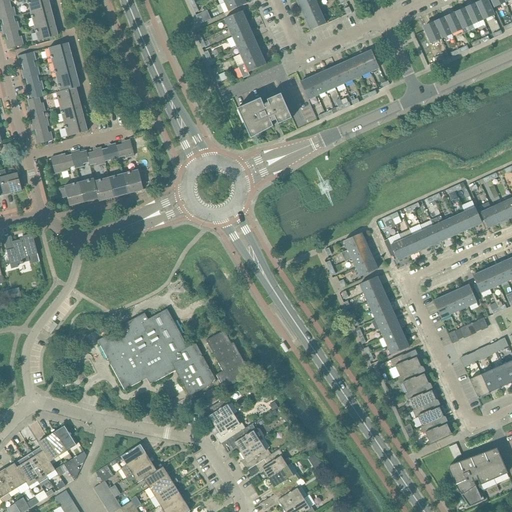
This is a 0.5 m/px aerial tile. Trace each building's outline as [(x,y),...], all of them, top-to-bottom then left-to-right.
[(27,0),(30,12),(50,6),(48,0),(27,0)] [(243,0),(230,0),(224,3),(228,12),(245,4),(245,5),(246,4),(243,0)] [(315,0),(297,0),(301,9),(316,3),(315,0)] [(486,0),(485,0),(476,4),(482,19),(493,14),(486,0)] [(11,8),(9,2),(0,4),(0,19),(2,19),(13,17),(15,16),(13,7),(11,8)] [(301,9),(306,20),(321,13),(316,3),(301,9)] [(476,4),(465,9),(472,24),(482,19),(476,4)] [(30,12),(34,26),(54,21),(50,6),(30,12)] [(465,9),(455,14),(462,29),(464,34),(474,29),(472,24),(465,9)] [(241,12),(224,19),(228,28),(245,20),(241,11),(241,12)] [(321,13),(306,20),(311,31),(311,30),(326,24),(321,13)] [(455,14),(444,18),(451,33),(462,29),(455,14)] [(6,34),(17,31),(19,30),(17,22),(14,23),(13,17),(2,19),(4,25),(1,26),(4,34),(6,34)] [(444,18),(434,23),(441,38),(451,33),(444,18)] [(245,20),(228,28),(232,37),(249,29),(245,20)] [(54,21),(34,26),(38,41),(58,36),(54,21)] [(423,28),(430,42),(430,43),(441,38),(434,23),(423,28)] [(505,31),(511,27),(511,24),(511,23),(503,27),(505,31)] [(249,29),(232,37),(236,46),(253,38),(249,29)] [(18,37),(17,31),(6,34),(7,40),(5,40),(7,49),(23,45),(21,36),(18,37)] [(253,38),(236,46),(240,55),(257,47),(253,38)] [(48,48),(52,63),(72,57),(68,43),(48,48)] [(257,47),(240,55),(244,64),(261,56),(257,47)] [(362,55),(370,72),(379,68),(371,52),(372,51),(362,55)] [(35,61),(33,52),(18,56),(20,65),(22,64),(24,70),(35,67),(33,61),(35,61)] [(362,55),(353,59),(361,76),(370,72),(362,55)] [(261,56),(244,64),(237,67),(243,78),(249,76),(248,73),(265,65),(266,65),(261,56)] [(76,72),(72,57),(52,63),(56,77),(76,72)] [(353,59),(344,63),(352,80),(361,76),(353,59)] [(336,67),(343,84),(352,80),(344,63),(336,67)] [(26,78),(28,84),(38,82),(37,77),(40,76),(37,67),(35,67),(24,70),(21,71),(24,79),(26,78)] [(336,67),(327,71),(335,88),(343,84),(336,67)] [(327,71),(318,75),(326,92),(335,88),(327,71)] [(80,87),(76,72),(56,77),(60,91),(60,92),(76,87),(76,88),(80,87)] [(318,75),(309,79),(317,96),(326,92),(318,75)] [(300,83),(308,100),(317,96),(309,79),(300,83)] [(41,81),(38,82),(28,84),(25,85),(28,94),(30,93),(32,99),(39,98),(42,97),(41,90),(43,90),(41,81)] [(60,92),(60,91),(56,92),(60,107),(80,102),(76,88),(76,87),(60,92)] [(261,98),(237,108),(251,139),(273,126),(271,122),(276,120),(278,124),(292,118),(281,94),(267,100),(269,103),(264,105),(261,98)] [(32,99),(28,100),(29,107),(27,107),(29,116),(32,115),(42,112),(45,112),(42,103),(40,104),(39,98),(32,99)] [(340,99),(335,101),(337,106),(338,107),(335,108),(337,112),(344,109),(342,104),(340,100),(340,99)] [(60,107),(64,122),(84,116),(80,102),(60,107)] [(44,118),(42,112),(32,115),(33,121),(31,122),(33,130),(35,130),(46,127),(49,126),(46,118),(44,118)] [(87,131),(84,116),(64,122),(68,136),(87,131)] [(46,127),(35,130),(37,136),(35,136),(37,145),(52,141),(50,132),(48,133),(46,127)] [(116,146),(119,157),(125,155),(126,158),(134,155),(130,140),(122,142),(122,145),(116,146)] [(11,143),(4,145),(6,152),(13,150),(11,143)] [(102,150),(105,161),(111,159),(111,162),(120,159),(119,157),(116,146),(116,144),(107,146),(108,148),(102,150)] [(87,154),(89,162),(90,165),(96,163),(97,166),(105,163),(105,161),(102,150),(101,148),(93,150),(93,152),(87,154)] [(71,153),(71,155),(74,166),(75,168),(83,166),(83,164),(89,162),(87,154),(86,151),(80,153),(79,150),(71,153)] [(74,166),(71,155),(65,157),(65,154),(51,158),(55,174),(69,170),(68,167),(74,166)] [(5,170),(0,171),(0,175),(5,194),(11,193),(22,190),(17,173),(7,176),(5,170)] [(138,170),(123,174),(128,194),(143,190),(138,170)] [(114,197),(128,194),(123,174),(109,178),(114,197)] [(94,178),(79,182),(84,202),(98,198),(94,181),(94,178)] [(109,178),(94,181),(98,198),(99,201),(114,197),(109,178)] [(64,186),(69,203),(69,206),(84,202),(79,182),(64,186)] [(508,218),(511,216),(511,198),(501,203),(508,218)] [(501,203),(491,208),(498,223),(508,218),(501,203)] [(481,222),(475,208),(464,213),(470,227),(482,222),(482,221),(481,222)] [(498,223),(491,208),(480,213),(487,228),(498,223)] [(470,227),(464,213),(453,217),(460,232),(470,227)] [(441,217),(430,221),(433,227),(439,241),(450,237),(443,222),(441,217)] [(460,232),(453,217),(443,222),(450,237),(460,232)] [(439,241),(433,227),(422,231),(429,246),(439,241)] [(409,231),(399,235),(408,255),(418,251),(412,236),(409,231)] [(429,246),(422,231),(412,236),(418,251),(429,246)] [(360,234),(343,241),(348,250),(365,242),(361,233),(360,233),(360,234)] [(10,236),(3,238),(11,269),(17,267),(17,264),(29,261),(30,264),(39,261),(32,234),(22,236),(23,239),(12,242),(10,236)] [(399,234),(388,239),(393,251),(395,254),(397,259),(397,260),(408,255),(399,235),(399,234)] [(365,242),(348,250),(352,259),(369,251),(365,242)] [(369,251),(352,259),(355,268),(373,260),(369,251)] [(373,260),(355,268),(360,277),(376,269),(376,270),(377,270),(373,260)] [(507,281),(511,279),(511,269),(508,260),(499,264),(507,281)] [(498,285),(507,281),(499,264),(490,268),(498,285)] [(489,289),(498,285),(490,268),(482,272),(489,289)] [(480,293),(489,289),(482,272),(472,276),(473,277),(480,293)] [(376,277),(359,284),(363,294),(381,286),(376,276),(375,277),(376,277)] [(460,290),(467,307),(477,303),(469,286),(470,286),(469,285),(460,290)] [(381,286),(363,294),(367,302),(385,295),(381,286)] [(19,288),(7,291),(9,299),(21,296),(19,288)] [(451,293),(459,311),(467,307),(460,290),(451,293)] [(442,297),(450,315),(459,311),(451,293),(442,297)] [(385,295),(367,302),(371,311),(388,303),(385,295)] [(441,319),(450,315),(442,297),(433,302),(434,302),(441,319)] [(388,303),(371,311),(375,320),(392,312),(388,303)] [(144,313),(119,327),(119,328),(97,340),(124,390),(140,381),(139,378),(144,375),(150,384),(175,371),(189,396),(215,382),(194,343),(188,347),(167,309),(148,319),(144,313)] [(392,312),(375,320),(379,329),(396,321),(392,312)] [(396,321),(379,329),(383,337),(400,330),(396,321)] [(477,321),(472,323),(476,332),(481,330),(477,321)] [(458,340),(463,338),(460,329),(454,331),(458,340)] [(400,330),(383,337),(387,346),(404,338),(400,330)] [(210,338),(206,340),(208,345),(207,346),(210,353),(212,352),(218,362),(222,371),(216,375),(223,388),(250,374),(233,343),(231,344),(224,331),(210,338)] [(404,338),(387,346),(391,355),(407,348),(408,348),(404,338)] [(489,345),(493,354),(497,352),(493,343),(489,345)] [(475,362),(480,360),(476,351),(471,353),(475,362)] [(471,353),(467,355),(471,364),(475,362),(471,353)] [(393,367),(389,369),(393,379),(397,377),(421,366),(416,357),(408,361),(407,360),(405,361),(402,356),(403,355),(402,355),(402,354),(390,360),(393,367)] [(511,354),(511,355),(501,360),(501,361),(503,365),(511,384),(511,383),(511,382),(511,381),(511,354)] [(500,389),(501,388),(500,387),(502,386),(503,387),(510,383),(511,384),(503,365),(492,370),(500,389)] [(402,383),(407,393),(429,383),(428,383),(424,374),(415,378),(415,377),(412,378),(409,372),(422,367),(421,366),(397,377),(401,384),(402,383)] [(489,393),(490,393),(489,392),(491,391),(492,391),(499,388),(500,389),(492,370),(481,374),(489,393)] [(481,374),(469,380),(478,399),(479,398),(478,397),(480,396),(481,396),(489,393),(489,394),(489,393),(481,374)] [(410,400),(414,409),(436,400),(436,399),(436,400),(431,390),(423,394),(423,393),(420,395),(417,389),(429,384),(429,383),(407,393),(405,394),(408,401),(410,400)] [(212,389),(204,394),(206,398),(207,400),(213,396),(216,395),(215,394),(212,389)] [(203,401),(198,403),(200,406),(202,410),(216,401),(214,398),(213,396),(207,400),(203,401)] [(211,420),(215,426),(233,414),(227,405),(230,404),(226,398),(228,398),(227,397),(200,414),(201,414),(202,413),(205,418),(207,417),(209,420),(211,420)] [(418,416),(422,426),(444,416),(443,416),(439,407),(431,411),(430,410),(427,411),(425,406),(437,400),(436,400),(414,409),(412,410),(416,417),(418,416)] [(274,402),(269,405),(273,411),(277,408),(278,408),(274,402)] [(219,444),(221,443),(228,439),(245,428),(241,423),(239,424),(233,414),(215,426),(219,432),(217,433),(219,437),(218,438),(220,443),(219,444)] [(423,434),(425,433),(430,444),(452,434),(451,433),(447,424),(438,428),(438,427),(435,428),(432,422),(444,417),(444,416),(422,426),(420,427),(423,434)] [(245,428),(228,439),(221,443),(225,449),(231,445),(233,448),(237,446),(241,452),(259,441),(263,438),(263,435),(259,429),(257,428),(255,429),(252,425),(253,424),(253,423),(245,428)] [(64,426),(55,432),(67,451),(76,445),(64,426)] [(52,433),(47,437),(58,456),(67,451),(55,432),(55,430),(52,432),(52,433)] [(43,438),(44,439),(38,443),(40,447),(50,461),(58,456),(47,437),(46,436),(43,438)] [(246,469),(245,470),(245,471),(247,470),(255,465),(271,454),(267,449),(265,450),(259,441),(241,452),(245,459),(243,460),(245,463),(243,464),(246,469)] [(121,469),(145,453),(147,452),(145,449),(144,450),(140,444),(121,456),(126,465),(121,469)] [(449,447),(453,458),(460,456),(458,449),(454,450),(453,446),(449,447)] [(50,461),(40,447),(32,452),(48,478),(46,475),(55,470),(50,461)] [(261,473),(264,471),(268,478),(287,466),(281,456),(283,455),(280,450),(281,449),(280,448),(271,454),(255,465),(247,470),(250,475),(259,470),(261,473)] [(460,492),(462,491),(463,493),(461,495),(464,499),(466,503),(469,507),(484,500),(482,500),(475,486),(476,485),(475,485),(474,483),(474,481),(478,479),(480,485),(507,473),(496,448),(468,458),(470,462),(466,463),(464,461),(464,460),(451,465),(450,465),(449,466),(449,467),(448,467),(448,468),(448,469),(448,470),(452,478),(456,486),(460,493),(461,493),(460,492)] [(48,478),(32,452),(23,458),(39,484),(48,478)] [(84,452),(72,459),(74,462),(77,467),(83,463),(86,456),(84,452)] [(126,477),(151,462),(152,461),(150,458),(149,459),(145,453),(121,469),(126,477)] [(39,484),(23,458),(14,463),(26,482),(28,486),(37,481),(39,484)] [(77,467),(74,462),(72,459),(64,465),(65,466),(68,471),(74,481),(75,479),(79,471),(77,467)] [(13,461),(10,463),(11,465),(5,469),(17,488),(26,482),(14,463),(13,461)] [(135,478),(138,483),(144,479),(163,467),(161,464),(155,468),(151,462),(126,477),(125,478),(128,482),(135,478)] [(287,466),(268,478),(272,484),(271,485),(273,488),(271,490),(274,495),(295,482),(300,479),(291,463),(287,466)] [(110,470),(107,465),(95,472),(98,477),(110,470)] [(65,466),(56,471),(59,476),(68,471),(65,466)] [(144,479),(150,488),(169,476),(165,470),(163,467),(144,479)] [(321,467),(317,469),(321,476),(325,474),(321,467)] [(0,479),(8,493),(17,488),(5,469),(0,472),(0,479)] [(102,483),(105,481),(113,476),(110,470),(98,477),(102,483)] [(169,476),(150,488),(155,496),(174,484),(179,482),(177,479),(172,481),(169,476)] [(0,498),(8,493),(0,479),(0,498)] [(59,490),(65,486),(62,481),(56,485),(59,490)] [(105,481),(102,483),(93,488),(97,493),(108,486),(105,481)] [(280,503),(284,510),(303,498),(297,489),(299,487),(295,482),(274,495),(259,504),(259,505),(260,504),(264,511),(275,503),(277,506),(280,503)] [(330,482),(325,485),(329,491),(334,487),(330,482)] [(174,484),(155,496),(160,505),(180,493),(182,492),(180,489),(178,490),(174,484)] [(100,499),(111,492),(108,486),(97,493),(100,499)] [(43,490),(34,496),(38,503),(47,497),(45,493),(43,490)] [(69,496),(66,490),(54,497),(58,503),(69,496)] [(103,504),(114,497),(111,492),(100,499),(103,504)] [(168,511),(185,502),(180,493),(160,505),(164,511),(168,511)] [(58,503),(60,507),(61,508),(72,501),(69,496),(58,503)] [(118,502),(115,497),(114,497),(103,504),(106,509),(118,502)] [(315,511),(316,511),(315,511),(314,511),(311,507),(309,508),(303,498),(284,510),(285,511),(315,511)] [(27,504),(24,499),(18,503),(22,508),(27,504)] [(66,511),(76,506),(72,501),(61,508),(63,511),(66,511)] [(125,511),(135,506),(132,501),(121,507),(120,508),(122,511),(125,511)] [(108,511),(113,511),(120,508),(121,507),(118,502),(106,509),(108,511)] [(188,511),(190,511),(190,510),(192,509),(190,506),(188,508),(185,502),(168,511),(188,511)]
